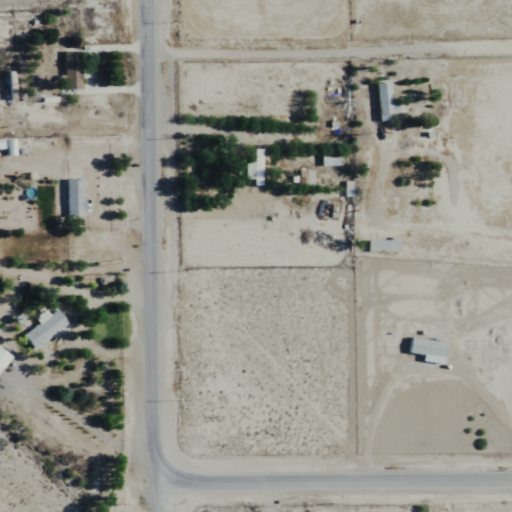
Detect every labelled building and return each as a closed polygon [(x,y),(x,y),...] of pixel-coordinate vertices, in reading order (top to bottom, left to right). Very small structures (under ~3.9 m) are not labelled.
[(60,88),(76,88),(77,52),(60,51),(60,88)] [(319,166),(334,165),(333,157),(319,158),(319,166)] [(79,216),(78,179),(62,180),(62,217),(79,216)] [(395,251),(395,240),(364,240),(364,252),(395,251)] [(441,342),(406,338),(404,354),(440,358),(441,342)]
